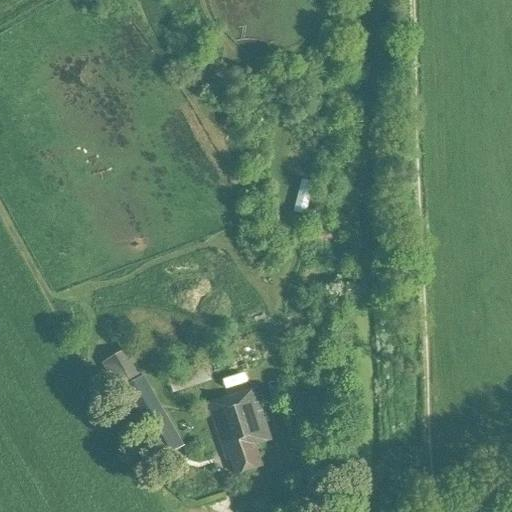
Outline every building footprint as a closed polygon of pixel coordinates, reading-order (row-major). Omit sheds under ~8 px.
[(311,211),(315,178),(303,177),(299,210),(311,211)] [(103,364),(139,423),(159,412),(123,352),(103,364)] [(172,393),(210,380),(206,363),(167,375),(172,393)] [(262,466),(256,446),(269,442),(254,390),(208,404),(221,448),(226,446),(234,474),(262,466)] [(139,426),(158,462),(184,447),(164,411),(139,426)]
